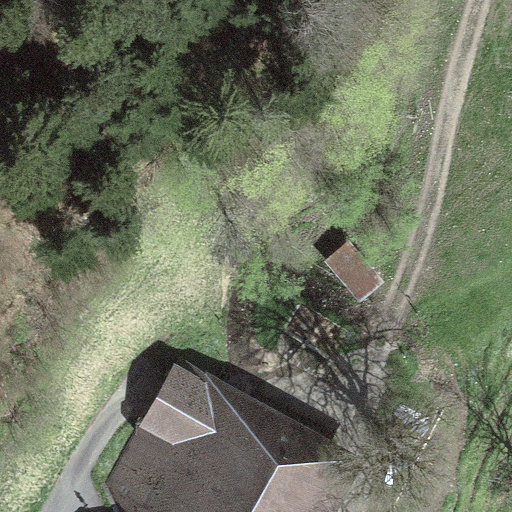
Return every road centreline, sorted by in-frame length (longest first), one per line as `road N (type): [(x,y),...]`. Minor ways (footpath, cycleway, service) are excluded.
road 1 (track): [(472,0),(419,181),(404,311),(361,479)]
road 2 (track): [(52,511),(148,346),(209,331)]
